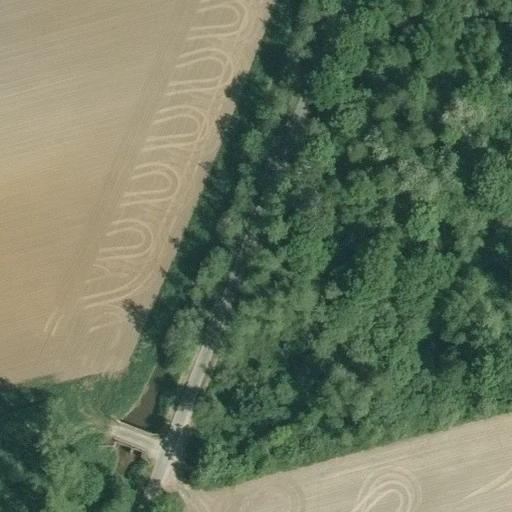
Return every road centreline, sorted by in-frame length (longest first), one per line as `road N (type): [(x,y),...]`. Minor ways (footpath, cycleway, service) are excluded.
road 1 (unclassified): [(144,511),(347,0)]
road 2 (track): [(169,449),(107,428),(77,428),(0,450)]
